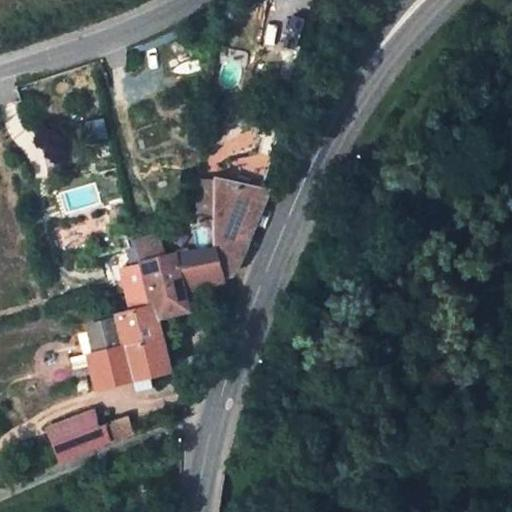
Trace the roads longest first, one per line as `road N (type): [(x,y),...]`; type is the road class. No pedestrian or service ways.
road 1 (secondary): [(424,0),(382,44),(263,285),(219,414)]
road 2 (residential): [(219,414),(0,495)]
road 3 (residential): [(163,0),(76,43),(0,67)]
